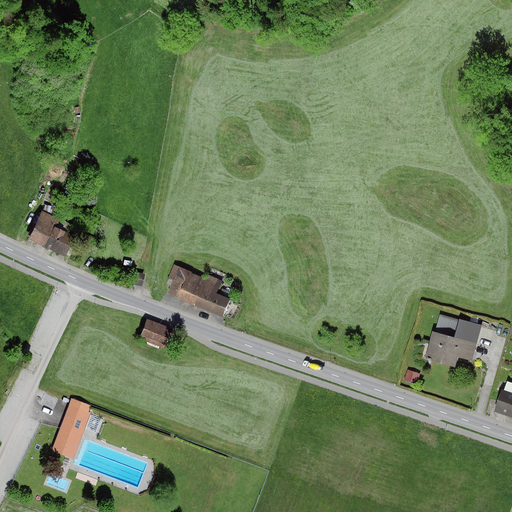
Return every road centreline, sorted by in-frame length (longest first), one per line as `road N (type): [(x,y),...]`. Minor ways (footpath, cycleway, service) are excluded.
road 1 (tertiary): [(511,436),(78,280)]
road 2 (unclassified): [(78,280),(0,457)]
